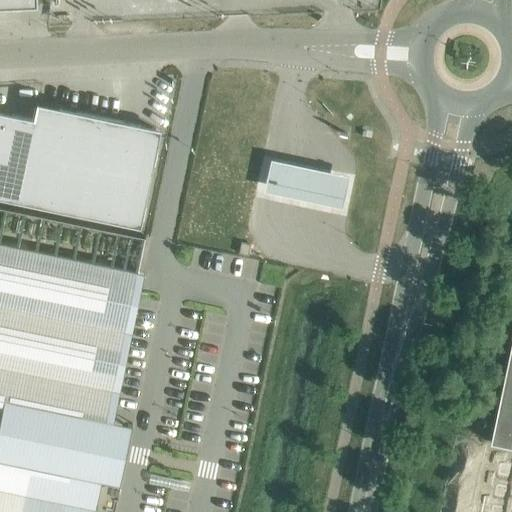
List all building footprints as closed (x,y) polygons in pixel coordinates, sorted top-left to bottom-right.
[(0,197),(141,227),(159,140),(160,135),(155,128),(141,124),(59,107),(44,104),(37,109),(36,114),(35,118),(0,111),(0,197)] [(272,158),(265,189),(343,205),(349,174),(272,158)] [(0,511),(88,511),(96,476),(83,474),(95,417),(107,419),(126,329),(139,271),(0,242),(0,511)] [(248,255),(251,244),(241,242),(239,253),(248,255)] [(511,340),(491,442),(493,442),(511,446),(511,340)] [(478,511),(511,511),(511,446),(493,442),(481,501),(478,511)]
